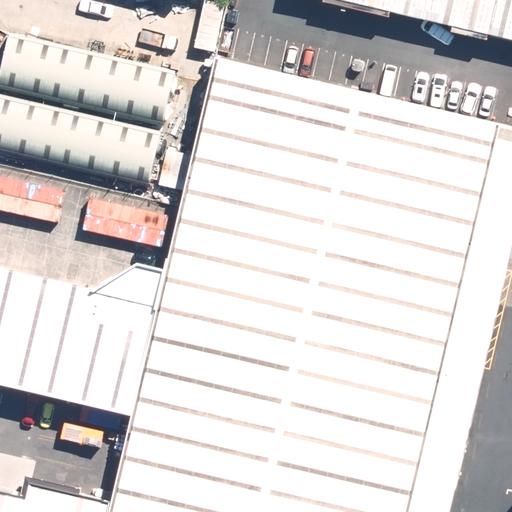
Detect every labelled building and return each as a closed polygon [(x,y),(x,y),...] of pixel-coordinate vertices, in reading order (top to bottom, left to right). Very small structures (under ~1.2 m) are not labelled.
[(511,0),(342,0),(511,38),(511,0)] [(178,74),(11,33),(0,77),(0,87),(164,128),(178,74)] [(454,511),(511,268),(511,124),(227,58),(176,270),(143,412),(123,499),(120,511),(454,511)] [(163,135),(0,95),(0,152),(149,189),(163,135)] [(166,215),(87,196),(78,234),(157,253),(166,215)] [(0,379),(143,412),(176,270),(142,262),(97,290),(0,266),(0,379)] [(0,511),(120,511),(123,499),(0,469),(0,511)]
